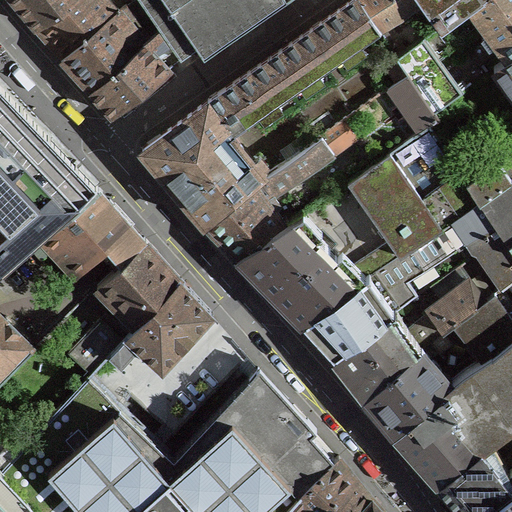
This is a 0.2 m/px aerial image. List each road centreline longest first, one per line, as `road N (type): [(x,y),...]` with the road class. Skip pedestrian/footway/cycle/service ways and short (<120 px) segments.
road 1 (residential): [(428,511),(107,145)]
road 2 (residential): [(107,145),(310,0)]
road 3 (residential): [(107,145),(0,14)]
